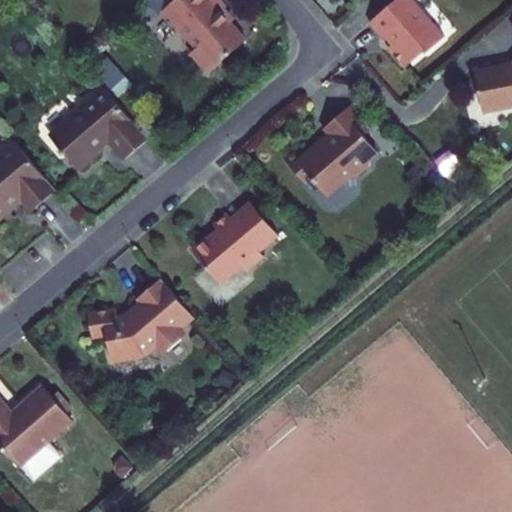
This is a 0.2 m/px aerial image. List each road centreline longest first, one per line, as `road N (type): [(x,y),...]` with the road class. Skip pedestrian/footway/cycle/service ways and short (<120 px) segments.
road 1 (track): [(113,511),(511,169)]
road 2 (residential): [(0,326),(305,66),(311,36),(285,0)]
